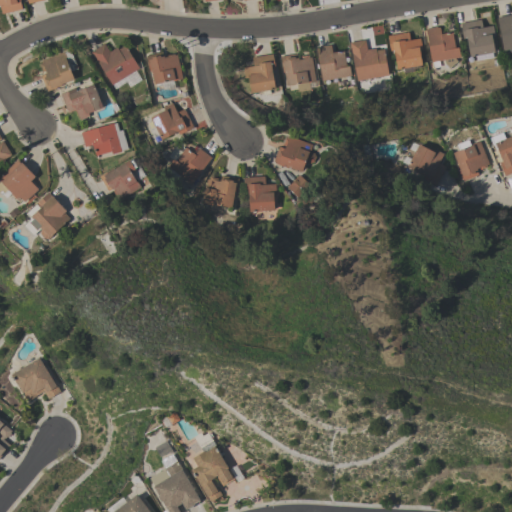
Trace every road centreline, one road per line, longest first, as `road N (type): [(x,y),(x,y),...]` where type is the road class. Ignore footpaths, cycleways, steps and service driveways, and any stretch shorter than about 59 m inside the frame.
road 1 (residential): [(0,54),(44,30),(92,21),(264,31),(435,0)]
road 2 (residential): [(199,29),(208,98),(240,145)]
